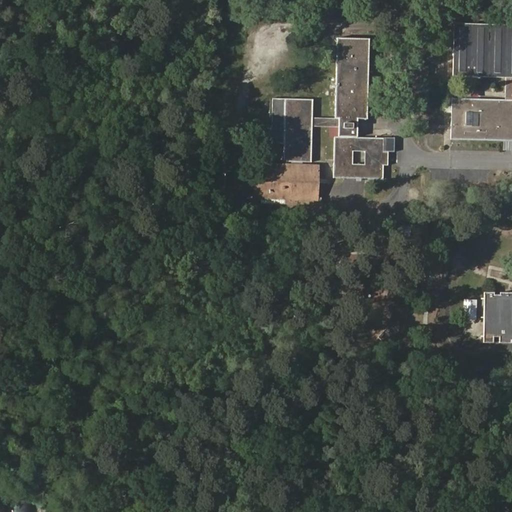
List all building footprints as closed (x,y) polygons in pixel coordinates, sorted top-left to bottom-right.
[(505,77),(505,98),(452,97),(451,137),(511,138),(511,23),(454,23),(453,75),(505,77)] [(359,138),(360,120),(369,120),(372,40),(339,39),(337,119),(314,119),(315,100),(287,99),(287,104),(274,104),(273,139),(286,140),(285,162),(293,162),(293,166),(303,166),(303,162),(314,163),(315,127),(341,128),(341,137),(337,137),(336,178),(385,180),(385,166),(390,166),(391,153),(386,152),(386,139),(359,138)] [(303,166),(293,166),(260,165),(259,197),(285,198),(285,204),(300,204),(300,198),(316,199),(317,166),(303,166)] [(228,189),(228,173),(209,173),(208,189),(228,189)] [(486,291),(486,298),(490,298),(489,336),(484,335),(484,342),(494,342),(494,336),(500,336),(500,342),(511,342),(511,292),(501,292),(502,294),(495,294),(496,291),(486,291)] [(464,319),(477,320),(478,299),(464,298),(464,319)] [(7,501),(6,511),(30,511),(30,501),(7,501)]
